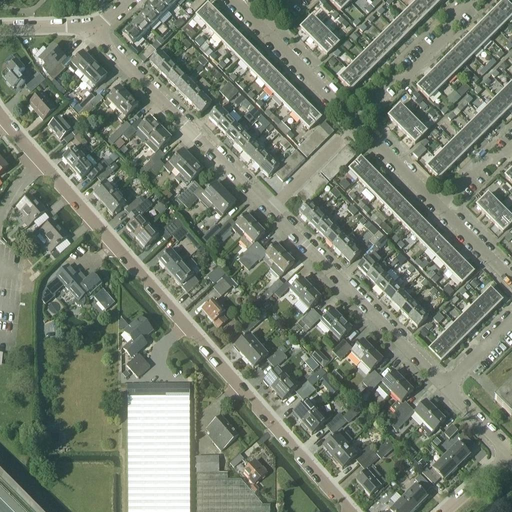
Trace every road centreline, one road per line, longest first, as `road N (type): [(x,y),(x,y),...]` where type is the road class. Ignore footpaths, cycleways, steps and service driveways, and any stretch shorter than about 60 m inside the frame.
road 1 (residential): [(349,511),(0,116)]
road 2 (residential): [(445,387),(93,32)]
road 3 (residential): [(353,119),(387,83),(403,79),(474,0)]
road 4 (residential): [(353,119),(264,30)]
road 5 (residential): [(439,206),(353,119)]
